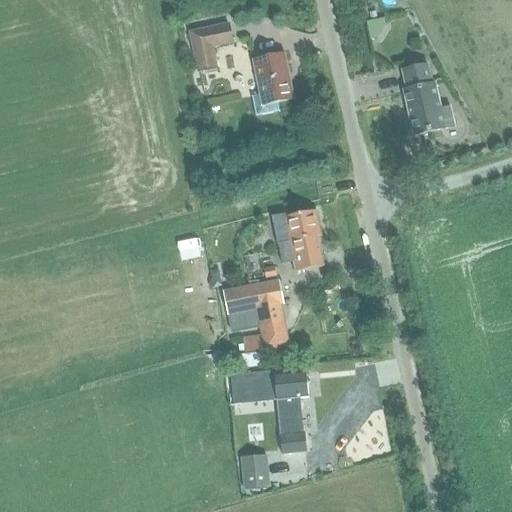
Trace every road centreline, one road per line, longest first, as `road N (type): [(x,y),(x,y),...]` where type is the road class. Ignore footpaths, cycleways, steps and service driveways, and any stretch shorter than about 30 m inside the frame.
road 1 (unclassified): [(440,511),(372,220)]
road 2 (unclassified): [(372,220),(315,0)]
road 3 (unclassified): [(511,164),(372,220)]
